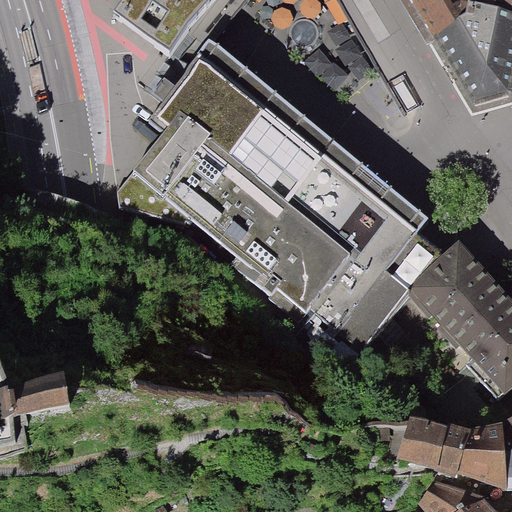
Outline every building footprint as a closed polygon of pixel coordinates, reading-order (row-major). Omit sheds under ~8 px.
[(129,0),(115,18),(152,46),(169,59),(191,30),(218,0),(129,0)] [(408,0),(412,6),(434,44),(466,26),(469,12),(461,0),(408,0)] [(511,0),(461,0),(469,12),(511,20),(511,0)] [(511,99),(511,20),(469,12),(466,26),(434,44),(437,50),(473,111),(490,107),(511,101),(511,99)] [(335,149),(213,50),(203,62),(162,111),(152,122),(172,137),(138,177),(353,353),(410,295),(444,264),(417,243),(431,227),(398,200),(335,149)] [(410,295),(458,348),(511,301),(463,248),(444,264),(410,295)] [(511,302),(511,301),(458,348),(506,402),(511,396),(511,302)] [(0,419),(15,416),(71,403),(68,390),(64,375),(10,388),(0,389),(0,419)] [(459,477),(473,432),(450,426),(449,430),(409,422),(407,428),(398,460),(413,466),(438,474),(457,481),(459,477)] [(473,432),(459,477),(486,486),(508,494),(505,429),(473,430),(473,432)] [(437,480),(418,504),(424,511),(462,511),(486,498),(437,480)] [(497,511),(486,498),(462,511),(497,511)]
